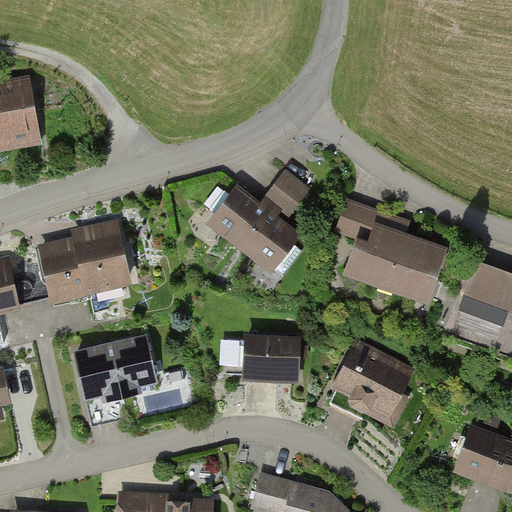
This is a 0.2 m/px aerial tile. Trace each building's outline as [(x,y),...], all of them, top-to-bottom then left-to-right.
[(28,82),(0,86),(0,158),(40,152),(28,82)] [(261,208),(274,218),(287,228),(314,195),(288,175),(261,208)] [(208,233),(241,259),(274,218),(261,208),(241,192),(208,233)] [(357,247),(344,286),(427,314),(447,256),(406,242),(411,228),(348,206),(336,240),(357,247)] [(241,259),(273,285),(306,244),(287,228),(274,218),(241,259)] [(73,248),(38,255),(49,310),(131,294),(118,225),(71,235),(73,248)] [(9,263),(0,264),(0,318),(19,315),(9,263)] [(511,282),(477,270),(453,341),(511,361),(511,282)] [(243,339),(243,390),(299,390),(299,339),(243,339)] [(145,341),(74,357),(86,409),(157,392),(145,341)] [(418,374),(357,345),(328,406),(389,435),(418,374)] [(1,373),(0,373),(0,428),(5,427),(2,414),(11,411),(1,373)] [(510,448),(472,434),(454,483),(491,497),(510,448)] [(511,448),(510,448),(491,497),(511,504),(511,448)] [(344,511),(330,499),(260,482),(253,511),(344,511)] [(212,511),(213,506),(120,500),(119,511),(212,511)]
